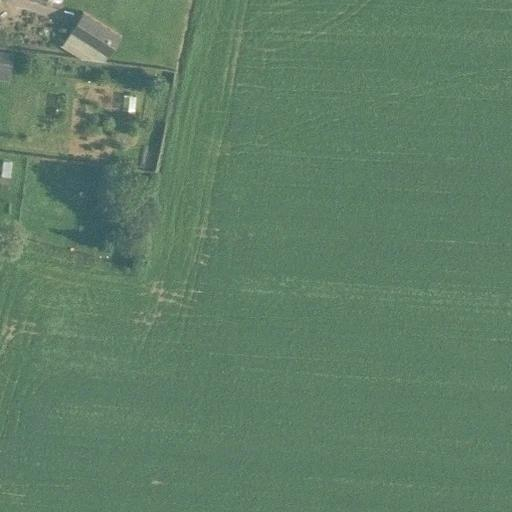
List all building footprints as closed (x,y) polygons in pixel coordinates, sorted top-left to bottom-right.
[(97,68),(112,46),(76,22),(61,44),(97,68)] [(162,252),(195,256),(197,241),(164,236),(162,252)] [(41,288),(68,289),(68,276),(41,276),(41,288)] [(193,301),(194,285),(153,282),(152,298),(193,301)] [(94,452),(99,427),(138,400),(145,411),(149,392),(156,404),(157,401),(188,380),(181,369),(192,362),(199,372),(205,368),(201,362),(209,356),(197,339),(198,339),(204,335),(174,329),(170,323),(6,290),(0,322),(0,408),(31,415),(34,404),(68,410),(65,424),(76,426),(94,452)] [(83,502),(83,496),(40,497),(40,511),(110,511),(110,501),(83,502)] [(24,511),(26,500),(0,498),(0,511),(24,511)]
